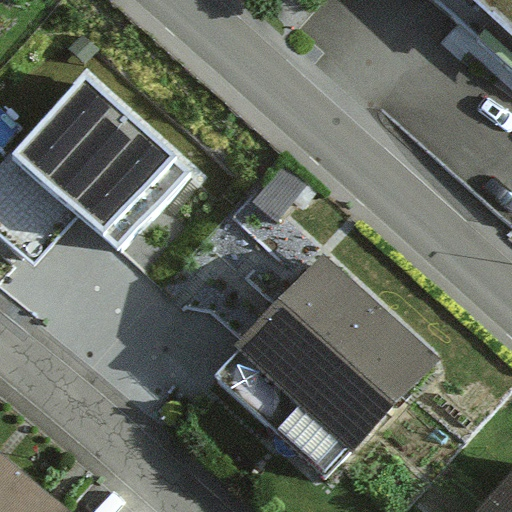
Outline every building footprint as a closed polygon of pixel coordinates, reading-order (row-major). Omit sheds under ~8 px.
[(511,0),(469,0),(511,37),(511,0)] [(88,84),(16,165),(119,257),(191,177),(88,84)] [(443,367),(325,261),(237,359),(354,465),(443,367)] [(0,511),(59,511),(0,462),(0,511)] [(511,511),(511,478),(482,511),(511,511)]
